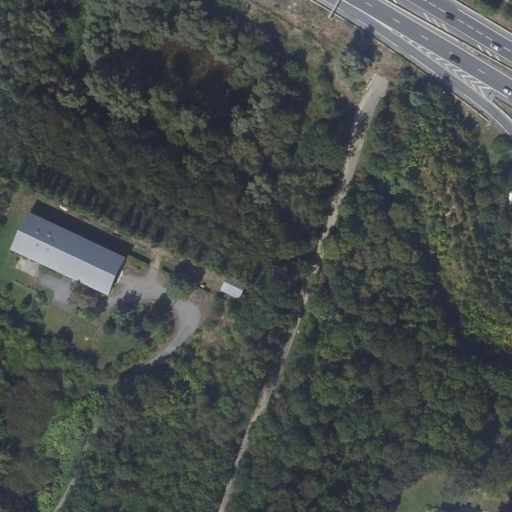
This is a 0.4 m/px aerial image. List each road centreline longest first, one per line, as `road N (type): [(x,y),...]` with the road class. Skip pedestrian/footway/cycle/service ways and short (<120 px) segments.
road 1 (trunk): [(347,0),(511,131)]
road 2 (trunk): [(356,0),(511,90)]
